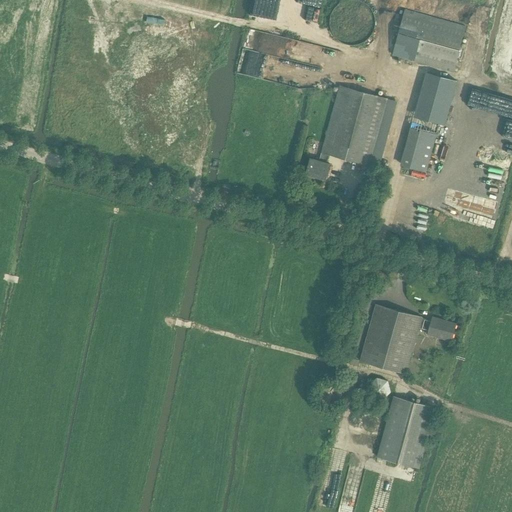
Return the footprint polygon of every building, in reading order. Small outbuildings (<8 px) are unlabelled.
[(405,10),(393,55),(453,72),(465,26),(405,10)] [(369,165),(388,99),(340,86),(319,161),(311,159),(306,174),(326,179),(330,164),(327,163),(329,154),(369,165)] [(428,334),(451,341),(456,324),(433,317),(431,321),(422,318),(422,317),(376,304),(360,361),(406,374),(419,328),(429,330),(428,334)] [(377,378),(369,386),(372,397),(382,399),(390,392),(387,381),(377,378)] [(319,400),(320,401),(320,402),(321,403),(322,404),(323,405),(324,405),(325,406),(326,406),(327,407),(329,407),(330,407),(331,407),(332,407),(333,407),(335,406),(336,406),(337,405),(338,405),(339,404),(340,403),(341,402),(341,401),(342,400),(342,399),(343,398),(343,397),(343,396),(343,395),(343,393),(343,392),(343,391),(343,390),(342,389),(342,388),(341,387),(340,386),(339,385),(338,384),(337,383),(336,383),(335,382),(334,382),(333,381),(332,381),(331,381),(329,381),(328,381),(327,382),(326,382),(325,383),(324,383),(323,384),(322,385),(321,385),(320,386),(319,387),(319,389),(318,390),(318,391),(318,392),(317,393),(317,394),(318,396),(318,397),(318,398),(318,399),(319,400)] [(394,396),(377,457),(419,468),(436,408),(394,396)]
